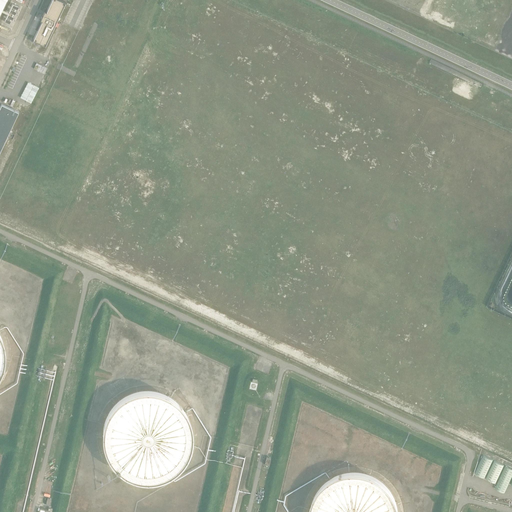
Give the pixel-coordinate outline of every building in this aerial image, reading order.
[(45,45),(65,2),(60,0),(51,0),(46,12),(44,11),(40,20),(41,21),(33,40),(45,45)] [(36,63),(34,69),(44,74),(47,68),(36,63)] [(0,151),(18,112),(2,104),(0,107),(0,151)] [(0,382),(6,373),(10,355),(6,336),(0,328),(0,382)] [(130,479),(151,483),(170,477),(182,468),(192,453),(196,435),(191,416),(179,399),(164,390),(152,388),(135,389),(120,396),(108,409),(101,428),(102,449),(113,467),(130,479)] [(485,478),(493,460),(483,455),(474,473),(485,478)] [(496,484),(504,465),(494,460),(485,479),(496,484)] [(505,493),(511,477),(511,468),(505,465),(495,488),(505,493)] [(400,511),(398,497),(385,481),(371,472),(358,469),(341,471),(327,478),(315,490),(307,509),(307,511),(400,511)]
